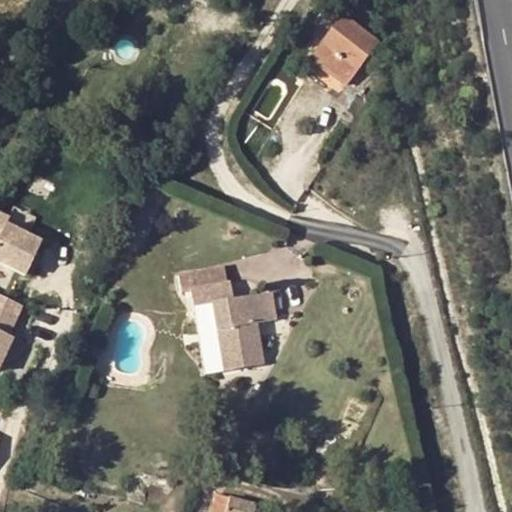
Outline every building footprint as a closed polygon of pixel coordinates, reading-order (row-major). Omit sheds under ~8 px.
[(312,37),(322,44),(312,59),(347,84),(378,41),(342,16),(332,30),(323,23),(312,37)] [(382,45),(376,54),(383,58),(389,49),(382,45)] [(0,245),(6,248),(1,257),(35,275),(55,237),(0,207),(0,245)] [(263,364),(256,324),(269,322),(263,294),(233,299),(230,282),(226,283),(222,266),(176,274),(179,292),(190,290),(193,307),(211,304),(224,372),(263,364)] [(277,321),(271,292),(263,294),(269,322),(277,321)] [(0,367),(14,338),(10,336),(25,306),(0,294),(0,367)] [(295,452),(304,455),(308,441),(299,438),(295,452)] [(230,499),(217,496),(213,511),(255,511),(257,506),(230,499)]
